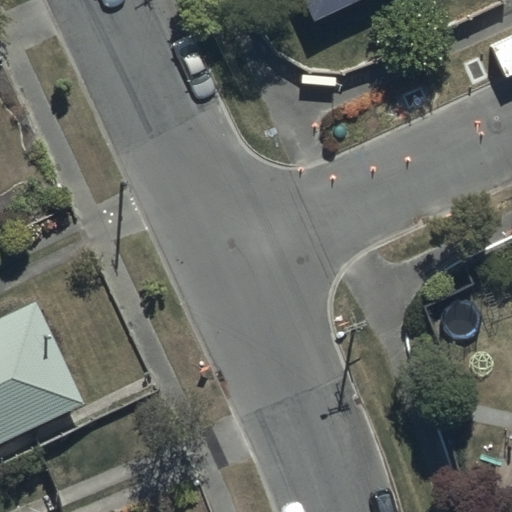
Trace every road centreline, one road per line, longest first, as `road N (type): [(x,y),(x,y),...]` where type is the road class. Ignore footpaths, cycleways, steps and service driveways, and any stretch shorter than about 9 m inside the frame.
road 1 (residential): [(236,260),(511,131)]
road 2 (residential): [(114,0),(236,260)]
road 3 (residential): [(236,260),(316,440),(338,511)]
